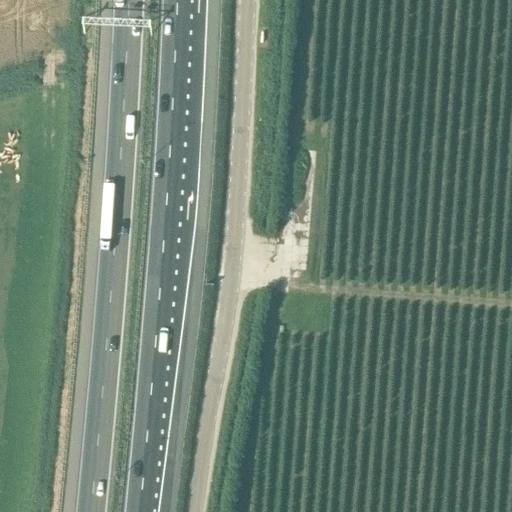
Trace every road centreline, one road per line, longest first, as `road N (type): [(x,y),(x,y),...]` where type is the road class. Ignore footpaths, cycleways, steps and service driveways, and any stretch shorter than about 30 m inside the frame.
road 1 (unclassified): [(193,511),(235,275),(247,0)]
road 2 (motorway): [(127,0),(88,511)]
road 3 (motorway): [(140,511),(175,0)]
